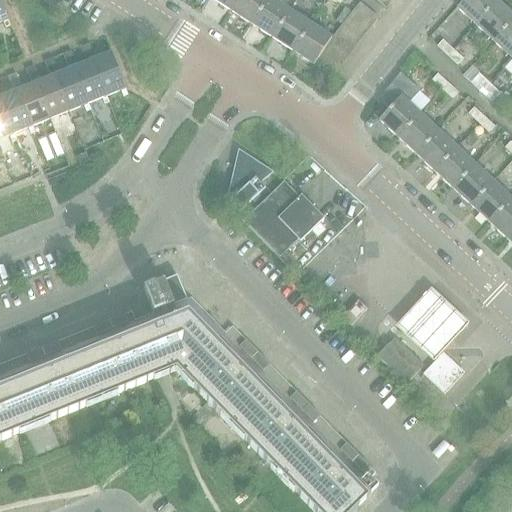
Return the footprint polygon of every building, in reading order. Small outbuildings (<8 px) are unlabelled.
[(213,0),(230,11),(236,0),(213,0)] [(236,0),(230,11),(251,24),(266,0),(236,0)] [(272,0),(266,0),(251,24),(271,38),(289,11),(272,0)] [(463,0),(456,8),(475,26),(497,2),(494,0),(463,0)] [(511,15),(497,2),(475,26),(493,43),(511,22),(511,15)] [(359,3),(352,12),(371,27),(378,18),(359,3)] [(289,11),(271,38),(292,51),(310,24),(289,11)] [(352,12),(345,21),(363,36),(371,27),(352,12)] [(345,21),(337,31),(356,46),(363,36),(345,21)] [(511,22),(493,43),(511,59),(511,58),(511,22)] [(310,24),(292,51),(314,65),(317,60),(323,50),(330,40),(331,38),(310,24)] [(331,38),(330,40),(349,55),(356,46),(337,31),(331,38)] [(330,40),(323,50),(341,64),(349,55),(330,40)] [(436,46),(447,56),(452,50),(442,41),(436,46)] [(94,55),(89,43),(81,47),(86,59),(94,55)] [(323,50),(317,60),(334,74),(341,64),(323,50)] [(452,50),(447,56),(457,65),(462,59),(452,50)] [(68,66),(76,63),(71,51),(63,54),(68,66)] [(110,51),(91,59),(105,95),(125,87),(110,51)] [(49,74),(57,71),(52,58),(44,62),(49,74)] [(91,59),(73,67),(87,102),(105,95),(91,59)] [(30,81),(39,78),(34,66),(25,69),(30,81)] [(73,67),(54,74),(69,110),(87,102),(73,67)] [(12,89),(20,86),(15,74),(7,77),(12,89)] [(54,74),(36,82),(50,117),(69,110),(54,74)] [(432,80),(442,90),(447,84),(437,74),(432,80)] [(488,84),(478,74),(473,80),(483,89),(488,84)] [(36,82),(17,90),(32,125),(50,117),(36,82)] [(447,84),(442,90),(452,99),(457,93),(447,84)] [(488,84),(483,89),(493,99),(498,93),(488,84)] [(17,90),(0,96),(0,100),(13,132),(32,125),(17,90)] [(378,121),(397,138),(419,114),(401,97),(378,121)] [(0,100),(0,137),(13,132),(0,100)] [(468,114),(478,123),(483,117),(473,108),(468,114)] [(419,114),(397,138),(415,155),(437,131),(419,114)] [(483,117),(478,123),(488,133),(494,127),(483,117)] [(437,131),(415,155),(433,172),(455,148),(437,131)] [(223,213),(231,206),(234,203),(241,210),(265,188),(273,181),(269,177),(275,172),(243,146),(239,161),(227,203),(225,203),(223,212),(223,213)] [(455,148),(433,172),(451,189),(473,165),(455,148)] [(85,152),(75,156),(79,166),(89,161),(85,152)] [(473,165),(451,189),(469,206),(491,182),(473,165)] [(491,182),(469,206),(487,222),(509,199),(491,182)] [(283,184),(246,221),(279,255),(296,238),(300,242),(323,218),(301,195),(297,199),(283,184)] [(511,201),(509,199),(487,222),(505,239),(511,232),(511,201)] [(0,440),(153,379),(164,375),(167,373),(175,370),(313,511),(353,511),(368,498),(359,489),(375,473),(232,327),(216,343),(187,313),(185,314),(185,311),(181,302),(186,300),(182,291),(176,276),(143,289),(149,305),(153,313),(145,316),(140,318),(135,321),(131,312),(0,364),(0,440)] [(468,323),(431,288),(396,327),(433,361),(468,323)] [(366,309),(358,301),(341,318),(350,326),(366,309)] [(414,376),(424,366),(394,338),(385,347),(376,357),(406,385),(414,376)] [(463,373),(442,354),(427,369),(423,375),(444,395),(463,373)]
